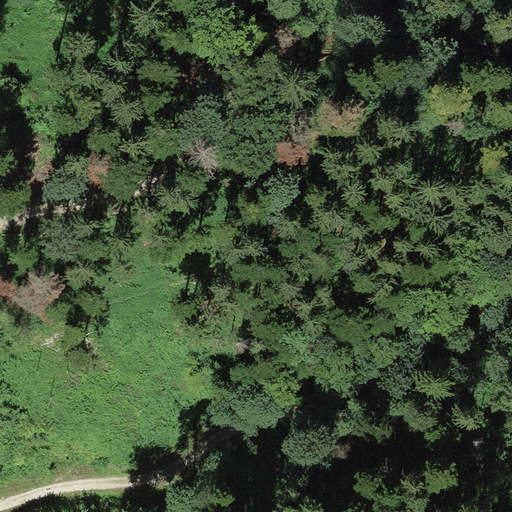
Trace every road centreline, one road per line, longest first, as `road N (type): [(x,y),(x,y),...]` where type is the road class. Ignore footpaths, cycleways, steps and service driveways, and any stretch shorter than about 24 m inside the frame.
road 1 (track): [(0,506),(60,485),(163,476),(223,434),(348,393),(511,291)]
road 2 (track): [(0,225),(121,191),(170,161),(194,123),(231,0)]
